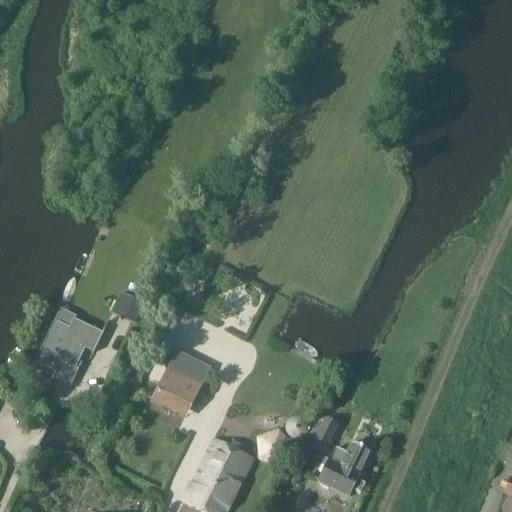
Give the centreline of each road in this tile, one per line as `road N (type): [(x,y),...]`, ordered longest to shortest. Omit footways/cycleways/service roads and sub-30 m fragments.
road 1 (track): [(511,209),(382,511)]
road 2 (unknown): [(169,511),(237,373),(232,335)]
